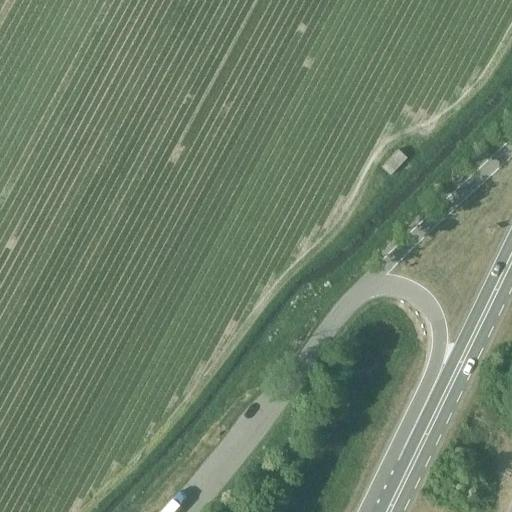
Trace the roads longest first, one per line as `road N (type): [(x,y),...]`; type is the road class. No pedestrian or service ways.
road 1 (primary): [(511,260),(394,500)]
road 2 (primary): [(438,352),(392,455),(394,500)]
